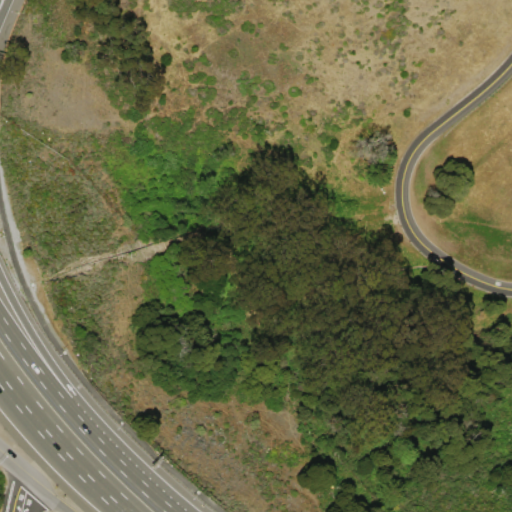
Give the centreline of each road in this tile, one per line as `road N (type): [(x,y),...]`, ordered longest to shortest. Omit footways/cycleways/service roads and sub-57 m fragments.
road 1 (residential): [(511,62),(416,155),(405,207),(415,232),(442,260),(511,288)]
road 2 (motorway): [(140,485),(49,363),(0,278)]
road 3 (motorway): [(140,485),(0,326)]
road 4 (motorway): [(0,385),(122,511)]
